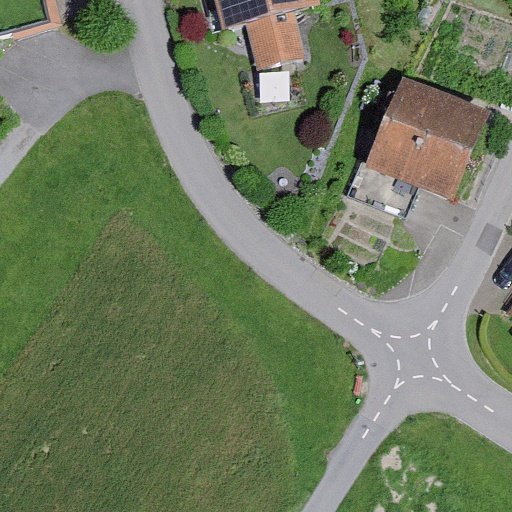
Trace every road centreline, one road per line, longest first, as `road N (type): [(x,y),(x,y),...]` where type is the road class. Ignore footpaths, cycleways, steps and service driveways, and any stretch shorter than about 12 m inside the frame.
road 1 (residential): [(415,362),(252,244),(208,187),(172,118),(137,0)]
road 2 (residential): [(415,362),(511,173)]
road 3 (track): [(0,179),(76,92),(153,64)]
road 4 (residential): [(314,511),(415,362)]
